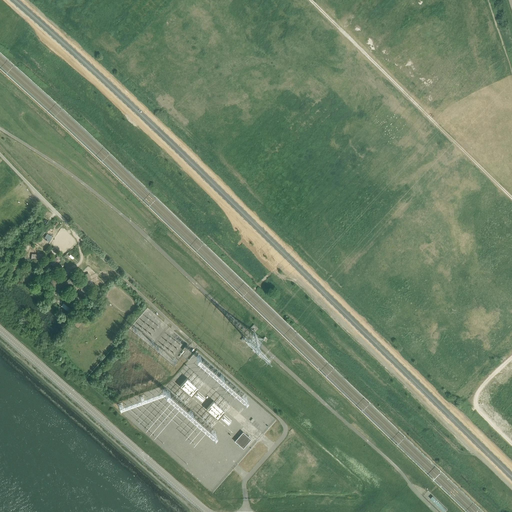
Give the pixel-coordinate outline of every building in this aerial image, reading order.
[(57,255),(50,263),(59,271),(61,268),(56,264),(61,259),(57,255)] [(60,273),(53,280),(61,288),(66,282),(71,286),(78,279),(79,278),(74,274),(68,281),(60,273)] [(95,288),(89,273),(79,276),(81,281),(79,282),(83,292),(95,288)] [(63,303),(60,306),(69,313),(72,310),(63,303)] [(191,397),(198,389),(187,378),(180,386),(191,397)] [(206,409),(218,420),(225,412),(213,401),(206,409)] [(243,432),(234,441),(243,449),(251,439),(243,432)] [(444,511),(447,509),(433,495),(430,498),(444,511)]
